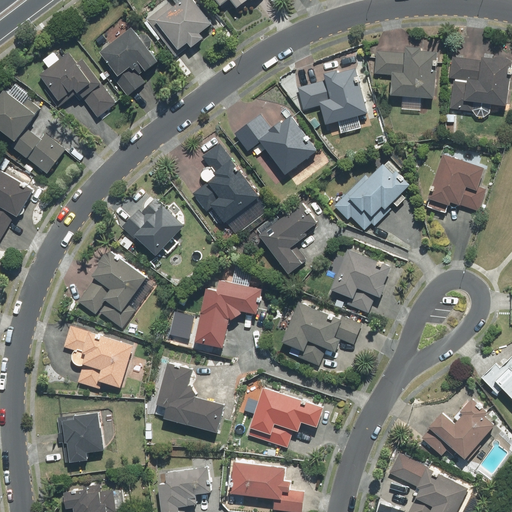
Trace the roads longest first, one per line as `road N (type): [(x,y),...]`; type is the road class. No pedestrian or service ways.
road 1 (residential): [(340,22),(270,49),(234,74),(123,163),(81,208),(43,267),(13,375),(23,511)]
road 2 (residential): [(402,363),(362,438),(343,511)]
road 3 (residential): [(402,363),(422,306),(442,283),(465,278),(481,291)]
